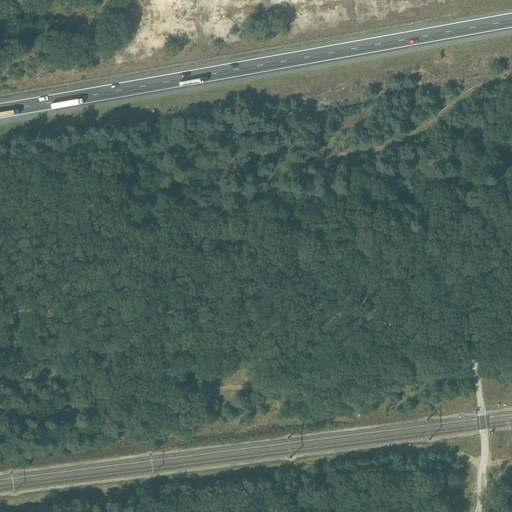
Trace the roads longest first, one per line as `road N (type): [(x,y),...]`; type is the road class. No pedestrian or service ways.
road 1 (motorway): [(0,110),(511,20)]
road 2 (track): [(483,463),(438,452),(392,453),(0,507)]
road 3 (track): [(0,412),(474,359)]
road 4 (track): [(231,367),(241,240),(256,189),(287,170),(396,144),(483,85),(511,79)]
road 5 (track): [(474,359),(485,443),(480,508)]
